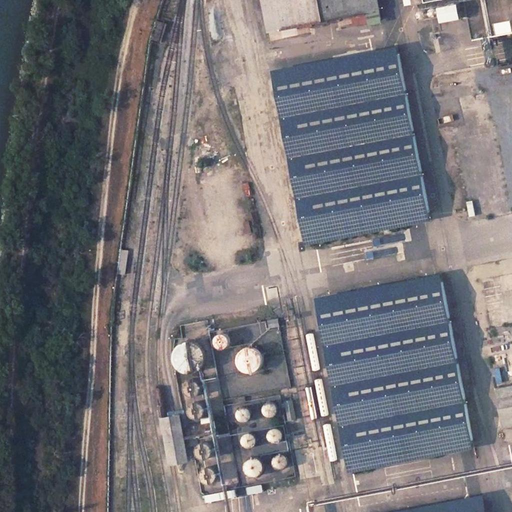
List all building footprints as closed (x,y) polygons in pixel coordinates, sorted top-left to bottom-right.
[(277,0),(283,28),(369,12),(366,0),(277,0)] [(511,0),(415,0),(416,3),(431,0),(471,0),(479,37),(511,30),(511,0)] [(461,4),(440,8),(444,23),(464,19),(461,4)] [(166,22),(157,20),(151,39),(161,41),(166,22)] [(431,213),(399,49),(277,73),(308,237),(431,213)] [(126,251),(119,250),(116,275),(123,276),(126,251)] [(475,439),(443,277),(320,301),(352,464),(475,439)] [(201,373),(203,372),(206,370),(208,367),(211,362),(212,356),(211,350),(210,348),(206,343),(201,339),(195,338),(189,338),(187,339),(181,342),(177,346),(176,349),(175,355),(175,358),(175,360),(176,363),(177,366),(181,370),(186,373),(189,374),(195,375),(201,373)] [(190,387),(190,388),(190,390),(191,393),(195,396),(197,397),(200,397),(203,396),(207,393),(208,391),(209,386),(208,383),(206,381),(203,379),(199,378),(196,379),(192,381),(191,384),(190,387)] [(506,424),(511,422),(511,381),(498,384),(506,424)] [(300,417),(297,399),(290,401),(292,418),(300,417)] [(281,402),(277,400),(276,400),(273,401),(270,403),(268,405),(268,408),(268,412),(270,414),(273,416),(276,417),(278,416),(281,415),(283,413),(284,410),(284,407),(283,403),(281,402)] [(194,406),(193,409),(193,411),(194,414),(195,416),(197,418),(202,419),(206,418),(208,417),(211,413),(211,410),(211,407),(209,405),(208,404),(205,401),(202,401),(199,402),(196,403),(194,406)] [(252,422),(256,420),(256,419),(258,415),(258,413),(257,410),(256,408),(252,406),(250,406),(246,407),(244,408),(242,410),(242,414),(242,417),(244,419),(246,421),(249,422),(252,422)] [(276,428),(274,430),(274,431),(273,434),(273,436),(274,439),(277,442),(281,443),(284,443),(286,442),(289,439),(290,435),(289,432),(288,429),(285,427),(281,426),(278,427),(276,428)] [(248,440),(249,443),(249,444),(252,446),(254,447),(257,447),(260,446),(263,443),(264,441),(264,438),(263,436),(261,434),(259,433),(256,432),(253,432),(251,434),(249,436),(248,440)] [(202,455),(204,457),(205,458),(206,459),(209,459),(213,459),(215,458),(218,456),(219,453),(220,450),(220,448),(219,447),(218,444),(216,442),(213,440),(210,440),(208,440),(205,441),(202,444),(201,446),(200,449),(200,452),(202,455)] [(288,468),(292,467),(293,466),(295,463),(295,460),(295,458),(294,455),(291,453),(288,452),(284,452),(282,454),(280,457),(279,459),(279,462),(280,465),(283,467),(285,468),(288,468)] [(251,472),(252,473),(254,474),(257,476),(260,477),(262,477),(263,477),(267,475),(269,473),(271,470),(271,466),(271,463),(270,461),(268,458),(265,456),(262,455),(260,455),(257,456),(254,458),(251,460),(250,463),(250,465),(250,469),(251,472)] [(207,472),(206,475),(206,477),(208,480),(211,483),(216,484),(219,484),(222,483),(225,479),(226,476),(226,473),(225,470),(222,466),(219,465),(216,465),(214,465),(211,466),(210,467),(208,469),(207,472)] [(488,511),(487,499),(421,511),(488,511)]
